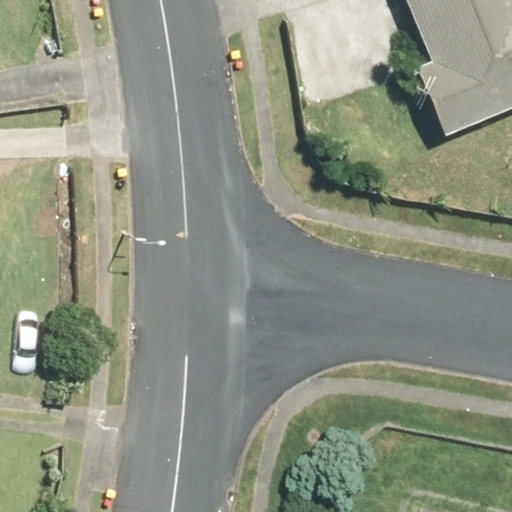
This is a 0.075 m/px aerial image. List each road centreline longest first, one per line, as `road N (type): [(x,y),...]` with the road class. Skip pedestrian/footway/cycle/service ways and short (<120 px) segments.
road 1 (residential): [(511,328),(194,275)]
road 2 (residential): [(194,275),(163,0)]
road 3 (residential): [(175,511),(194,275)]
